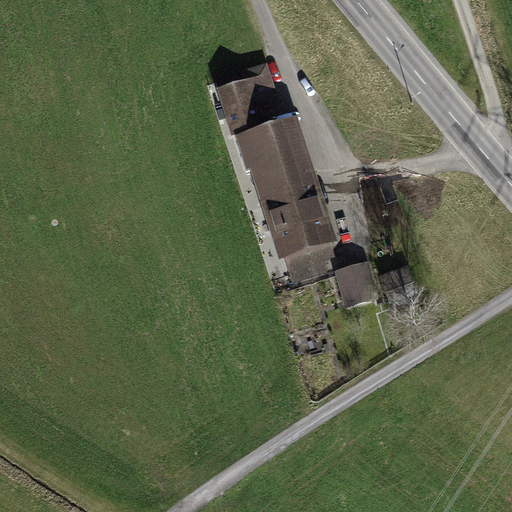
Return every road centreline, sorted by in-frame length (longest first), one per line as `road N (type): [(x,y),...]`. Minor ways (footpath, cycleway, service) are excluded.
road 1 (track): [(511,299),(288,432),(182,511)]
road 2 (tertiary): [(511,185),(355,0)]
road 3 (track): [(457,0),(501,128),(498,170)]
